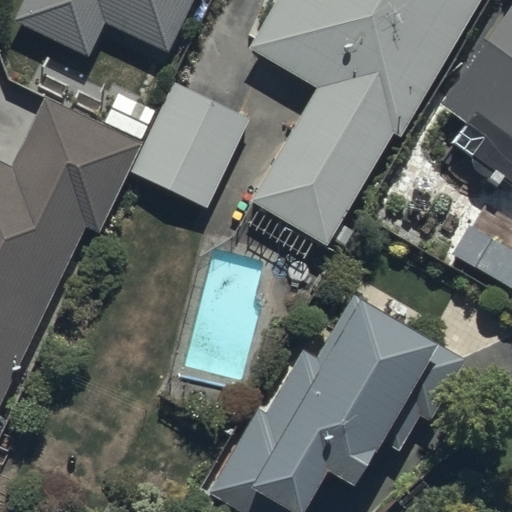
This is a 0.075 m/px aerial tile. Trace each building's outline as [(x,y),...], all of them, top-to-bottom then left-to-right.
[(25,0),(11,30),(89,67),(103,37),(166,67),(197,0),(25,0)] [(486,0),(285,0),(250,65),(314,101),(251,214),(328,257),(390,147),(401,153),(486,0)] [(511,13),(441,121),(486,153),(472,172),(511,200),(511,13)] [(247,131),(173,93),(131,185),(207,220),(247,131)] [(0,404),(83,240),(94,246),(137,159),(42,109),(8,175),(0,171),(0,404)] [(220,511),(317,511),(327,496),(355,511),(404,426),(426,438),(465,369),(351,305),(313,366),(301,359),(265,423),(259,420),(211,506),(220,511)]
